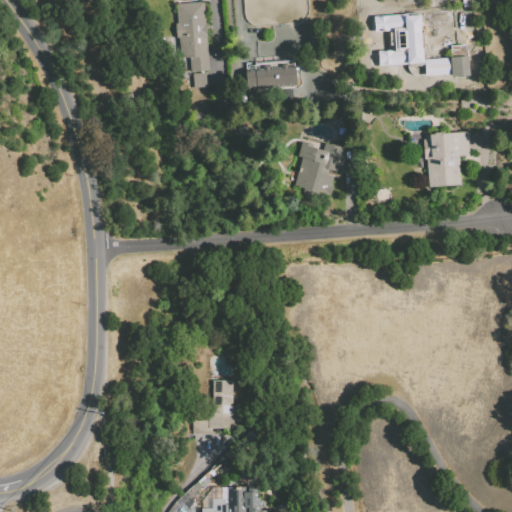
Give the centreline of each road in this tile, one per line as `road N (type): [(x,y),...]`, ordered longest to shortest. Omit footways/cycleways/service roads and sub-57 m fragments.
road 1 (tertiary): [(7,0),(62,97),(87,192),(92,248),(94,371),(73,441),(32,482)]
road 2 (residential): [(92,248),(511,213)]
road 3 (residential): [(350,511),(343,448),(365,409),(381,402),(406,411),(481,511)]
